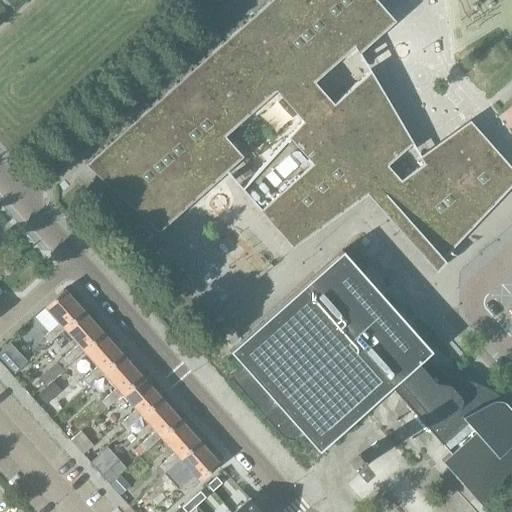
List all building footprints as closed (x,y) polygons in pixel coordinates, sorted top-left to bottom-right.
[(416,150),(369,71),(368,72),(369,73),(333,104),(313,82),(354,46),(359,53),(394,21),(374,0),(268,0),(84,164),(158,232),(225,172),(229,177),(230,176),(226,171),(241,157),(223,136),(275,91),(302,122),(241,188),(235,181),(233,182),(238,186),(292,248),(367,195),(435,272),(445,262),(442,259),(511,185),(511,169),(469,121),(420,157),(420,156),(418,157),(419,159),(420,159),(423,164),(400,181),(386,166),(411,145),(414,150),(416,150)] [(481,506),(511,478),(511,411),(505,404),(503,403),(501,402),(498,401),(496,401),(493,401),(490,402),(470,412),(462,402),(468,383),(459,381),(455,380),(451,379),(447,377),(443,375),(439,373),(432,368),(429,365),(426,362),(423,358),(430,352),(342,251),(228,351),(248,373),(236,384),(279,433),(281,435),(282,436),(284,437),(286,438),(288,439),(290,439),(294,439),(297,438),(298,437),(302,435),(317,452),(391,387),(449,454),(441,461),(481,506)] [(64,329),(83,313),(63,291),(45,307),(59,323),(43,337),(49,343),(65,330),(64,329)] [(64,329),(65,330),(78,345),(62,358),(68,365),(84,351),(102,334),(83,313),(64,329)] [(84,351),(97,366),(81,380),(87,387),(103,373),(122,356),(102,334),(84,351)] [(103,373),(116,388),(101,402),(107,409),(122,395),(122,394),(141,378),(122,356),(103,373)] [(122,394),(122,395),(136,410),(120,424),(126,430),(142,416),(141,416),(160,399),(141,378),(122,394)] [(161,438),(180,421),(160,399),(141,416),(142,416),(155,431),(139,445),(145,452),(161,438)] [(180,460),(199,443),(180,421),(161,438),(174,453),(159,467),(165,474),(180,460)] [(180,460),(194,475),(178,489),(184,495),(218,465),(199,443),(180,460)] [(357,473),(366,465),(358,456),(349,464),(357,473)] [(212,492),(221,484),(216,478),(207,486),(212,492)] [(191,500),(196,506),(205,498),(200,492),(191,500)] [(260,511),(248,499),(233,511),(260,511)] [(191,500),(182,508),(184,511),(189,511),(196,506),(191,500)] [(139,510),(140,511),(154,511),(158,509),(152,501),(139,510)]
